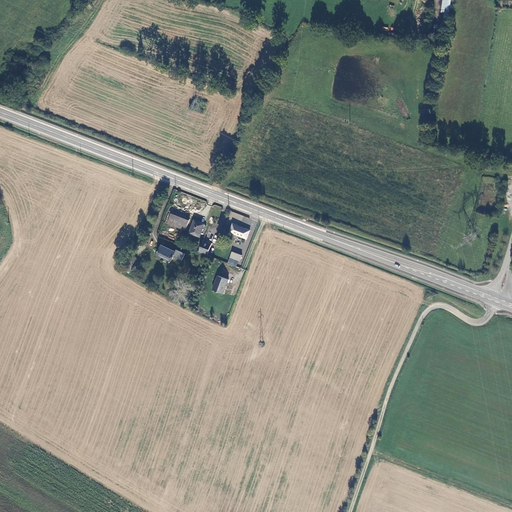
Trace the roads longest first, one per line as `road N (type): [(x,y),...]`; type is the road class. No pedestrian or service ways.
road 1 (primary): [(0,113),(496,299)]
road 2 (unclassified): [(350,511),(392,377),(424,311),(442,305),(477,322),(496,299)]
road 3 (track): [(511,504),(368,451)]
